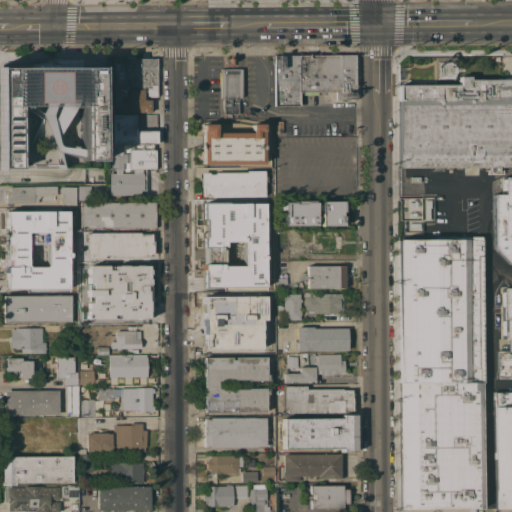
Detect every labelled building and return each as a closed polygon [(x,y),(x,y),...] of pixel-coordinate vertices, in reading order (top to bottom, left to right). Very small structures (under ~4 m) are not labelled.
[(334,100),(334,91),(298,92),(298,105),(274,105),(274,56),(354,55),(354,90),(356,90),(356,99),(355,99),(334,100)] [(126,58),(157,58),(157,97),(150,97),(150,112),(127,112),(127,89),(126,89),(126,63),(126,58)] [(98,165),(100,165),(100,171),(15,171),(15,167),(0,167),(0,66),(56,66),(52,61),(79,61),(78,66),(98,66),(98,165)] [(126,63),(126,89),(125,89),(125,92),(126,92),(126,96),(119,96),(119,87),(113,87),(113,63),(126,63)] [(241,68),(241,98),(237,98),(237,114),(230,114),(230,118),(223,118),(223,98),(220,98),(219,69),(241,68)] [(511,103),(399,105),(399,84),(457,83),(457,75),(471,75),(471,79),(511,79),(511,103)] [(511,103),(511,166),(503,167),(503,174),(487,174),(487,170),(489,170),(490,167),(448,167),(448,168),(444,168),(444,167),(400,168),(399,105),(511,103)] [(151,118),(151,143),(120,143),(120,129),(115,129),(115,118),(151,118)] [(202,163),(201,123),(214,123),(214,132),(250,131),(250,122),(262,122),(262,163),(202,163)] [(132,169),(128,169),(128,163),(122,163),(122,172),(114,172),(114,170),(111,170),(111,172),(108,172),(108,145),(122,145),(122,153),(128,153),(128,149),(155,149),(155,169),(142,169),(142,171),(132,172),(132,169)] [(200,172),(208,172),(208,174),(214,174),(214,172),(246,172),(246,170),(264,170),(264,176),(266,176),(266,182),(264,182),(264,196),(210,197),(210,196),(202,196),(202,187),(200,187),(200,172)] [(142,171),(142,173),(143,173),(143,175),(144,175),(144,179),(143,179),(143,188),(145,188),(145,192),(143,192),(143,195),(109,195),(109,173),(114,173),(114,172),(122,172),(122,173),(132,173),(132,172),(142,171)] [(420,175),(420,183),(408,182),(408,175),(420,175)] [(492,247),(492,194),(503,194),(503,177),(511,176),(511,263),(509,264),(492,247)] [(37,199),(37,202),(6,203),(6,197),(4,197),(4,194),(6,194),(6,193),(9,193),(9,187),(56,186),(56,195),(40,195),(37,199)] [(75,186),(74,205),(59,205),(59,186),(75,186)] [(89,186),(89,199),(77,199),(77,186),(89,186)] [(291,201),(314,200),(314,202),(315,202),(316,226),(283,226),(283,211),(280,211),(280,204),(283,204),(283,201),(291,201)] [(342,200),(342,211),(341,211),(341,216),(343,216),(343,225),(321,226),(320,201),(342,200)] [(155,201),(155,228),(80,228),(80,202),(155,201)] [(409,201),(410,207),(416,207),(416,210),(410,210),(410,217),(406,217),(406,201),(409,201)] [(201,203),(201,287),(264,287),(265,204),(201,203)] [(4,209),(4,289),(67,289),(67,209),(4,209)] [(341,230),(341,248),(337,248),(337,252),(311,253),(311,251),(304,251),(304,245),(310,245),(310,241),(311,241),(311,231),(341,230)] [(84,234),(86,234),(86,232),(139,232),(139,233),(151,233),(151,240),(152,240),(152,255),(142,256),(142,257),(112,257),(112,255),(104,255),(104,259),(86,259),(86,241),(84,241),(84,234)] [(400,383),(399,239),(455,239),(455,236),(480,236),(480,239),(481,239),(482,382),(400,383)] [(288,241),(288,260),(275,260),(275,242),(288,241)] [(275,284),(275,261),(286,261),(286,284),(275,284)] [(86,265),(86,319),(146,319),(146,265),(86,265)] [(344,265),(344,274),(346,274),(346,279),(344,279),(344,288),(306,288),(306,278),(310,278),(310,275),(307,275),(307,265),(344,265)] [(511,339),(508,339),(502,339),(502,288),(511,287),(511,339)] [(264,292),(265,332),(194,334),(194,314),(202,313),(202,293),(264,292)] [(342,293),(342,313),(307,313),(307,311),(303,311),(303,292),(313,292),(313,293),(342,293)] [(299,293),(299,299),(301,299),(301,302),(299,302),(299,311),(300,311),(301,315),(299,315),(299,320),(283,320),(282,294),(299,293)] [(69,322),(3,322),(3,312),(2,312),(2,305),(3,305),(3,295),(69,295),(69,322)] [(41,327),(41,342),(45,342),(45,353),(20,353),(20,349),(14,349),(14,348),(10,348),(10,328),(14,328),(14,327),(41,327)] [(347,328),(347,350),(293,350),(293,341),(294,341),(294,339),(296,339),(296,327),(312,327),(312,328),(347,328)] [(131,348),(131,349),(126,349),(126,348),(110,348),(109,341),(115,341),(114,330),(135,330),(135,331),(139,331),(139,348),(131,348)] [(511,339),(511,378),(497,378),(497,350),(508,350),(508,339),(511,339)] [(107,346),(107,354),(96,354),(96,346),(107,346)] [(339,354),(339,360),(343,360),(343,372),(339,372),(339,373),(330,373),(330,375),(322,375),(322,373),(315,373),(315,363),(314,363),(314,355),(316,355),(316,354),(339,354)] [(73,371),(76,371),(77,384),(77,385),(54,385),(53,379),(62,379),(62,378),(56,378),(55,368),(53,368),(53,362),(56,362),(55,357),(73,356),(73,371)] [(144,356),(144,377),(110,377),(110,379),(104,379),(104,378),(97,378),(97,370),(95,370),(95,359),(101,359),(101,356),(144,356)] [(21,357),(21,360),(23,360),(23,358),(28,358),(28,360),(31,360),(31,377),(20,378),(19,370),(5,371),(5,358),(21,357)] [(230,357),(230,360),(234,360),(234,357),(265,357),(265,374),(267,374),(267,380),(252,380),(252,383),(246,383),(246,379),(221,379),(221,381),(216,381),(216,388),(222,388),(222,389),(246,389),(246,386),(252,386),(252,388),(267,388),(267,394),(265,394),(265,411),(234,411),(234,409),(231,409),(231,411),(203,412),(203,403),(202,403),(202,396),(203,396),(203,393),(202,393),(202,386),(203,386),(203,384),(202,384),(202,379),(203,379),(203,378),(201,378),(201,373),(201,365),(203,365),(203,364),(202,364),(202,359),(203,359),(203,357),(230,357)] [(296,367),(286,367),(286,357),(295,357),(296,367)] [(304,367),(304,365),(307,365),(307,367),(314,367),(314,381),(308,381),(308,382),(306,382),(306,381),(283,381),(283,373),(289,373),(289,372),(292,372),(292,373),(298,373),(298,367),(304,367)] [(89,366),(89,370),(93,370),(93,385),(78,385),(78,370),(80,370),(80,366),(89,366)] [(482,382),(482,508),(400,508),(400,383),(482,382)] [(77,416),(67,416),(67,412),(65,412),(65,386),(77,386),(77,399),(77,416)] [(305,386),(305,389),(341,389),(341,390),(350,389),(351,397),(352,412),(281,413),(281,386),(305,386)] [(151,387),(151,388),(153,388),(153,392),(151,392),(151,405),(153,405),(153,410),(151,410),(151,411),(133,411),(133,410),(120,410),(119,397),(111,397),(111,400),(97,400),(97,396),(96,396),(96,394),(97,394),(97,388),(151,387)] [(58,390),(58,415),(4,415),(4,390),(58,390)] [(511,509),(493,509),(493,392),(511,391),(511,509)] [(93,399),(93,406),(94,406),(94,411),(93,411),(93,416),(77,416),(77,399),(93,399)] [(340,418),(340,414),(354,414),(354,429),(356,429),(356,437),(354,437),(354,451),(341,451),(340,448),(282,449),(282,436),(279,436),(279,428),(282,428),(282,418),(340,418)] [(37,427),(40,427),(40,431),(37,431),(37,435),(8,435),(8,417),(37,417),(37,418),(44,418),(44,424),(38,424),(37,427)] [(203,418),(209,418),(209,417),(265,417),(265,447),(248,447),(248,448),(232,449),(232,447),(209,447),(209,446),(204,446),(203,418)] [(85,433),(90,433),(90,432),(106,432),(106,433),(110,433),(111,441),(113,441),(112,425),(129,425),(129,423),(141,423),(141,430),(146,430),(145,447),(144,447),(144,451),(127,452),(127,447),(116,447),(116,450),(86,451),(85,433)] [(38,443),(45,442),(45,448),(47,448),(47,454),(10,454),(10,436),(38,436),(38,443)] [(84,454),(92,453),(92,471),(91,471),(91,475),(78,475),(78,454),(84,454)] [(338,454),(338,453),(343,453),(343,478),(317,478),(317,476),(299,476),(299,482),(283,482),(282,454),(338,454)] [(237,456),(242,456),(242,466),(240,466),(240,472),(237,472),(237,473),(209,473),(209,468),(206,468),(206,460),(209,459),(209,455),(237,455),(237,456)] [(71,482),(14,482),(14,485),(1,485),(1,456),(71,456),(71,482)] [(142,462),(142,483),(136,483),(136,482),(118,482),(118,481),(109,481),(109,462),(142,462)] [(273,466),(274,478),(266,478),(266,475),(262,475),(261,466),(273,466)] [(256,471),(256,482),(241,482),(241,471),(256,471)] [(60,497),(60,486),(66,486),(66,485),(77,484),(77,497),(60,497)] [(232,505),(206,506),(206,500),(202,500),(202,493),(206,492),(206,486),(209,486),(209,485),(214,485),(214,486),(225,486),(225,484),(231,484),(231,486),(232,486),(232,505)] [(266,500),(263,500),(263,504),(264,504),(264,506),(269,506),(269,510),(263,511),(249,511),(249,503),(247,503),(247,498),(249,498),(248,489),(252,489),(252,484),(264,484),(264,488),(265,488),(266,500)] [(246,485),(246,496),(234,496),(234,485),(246,485)] [(309,485),(341,485),(341,489),(348,489),(348,504),(342,504),(342,508),(310,508),(310,500),(311,500),(311,493),(309,493),(309,485)] [(58,499),(49,499),(49,502),(58,502),(58,511),(52,511),(25,511),(25,510),(8,510),(8,487),(24,487),(24,486),(41,486),(41,487),(58,487),(58,499)] [(149,486),(149,509),(128,509),(128,510),(116,510),(116,509),(97,510),(97,487),(103,486),(103,489),(109,489),(109,486),(149,486)]
